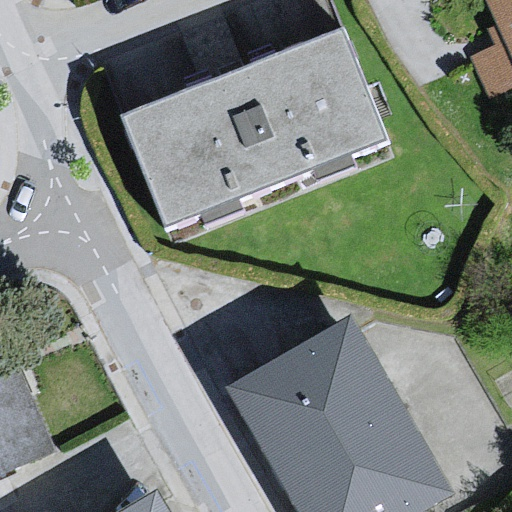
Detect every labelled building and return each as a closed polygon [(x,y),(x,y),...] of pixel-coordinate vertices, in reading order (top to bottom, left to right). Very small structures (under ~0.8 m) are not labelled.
[(511,0),(483,0),(502,43),(511,62),(511,0)] [(346,34),(119,123),(170,241),(397,149),(346,34)] [(511,86),(511,62),(502,43),(467,60),(487,99),(511,86)] [(354,313),(227,384),(298,511),(419,511),(455,492),(354,313)] [(16,354),(0,360),(0,478),(59,453),(16,354)] [(164,511),(156,497),(130,511),(164,511)]
